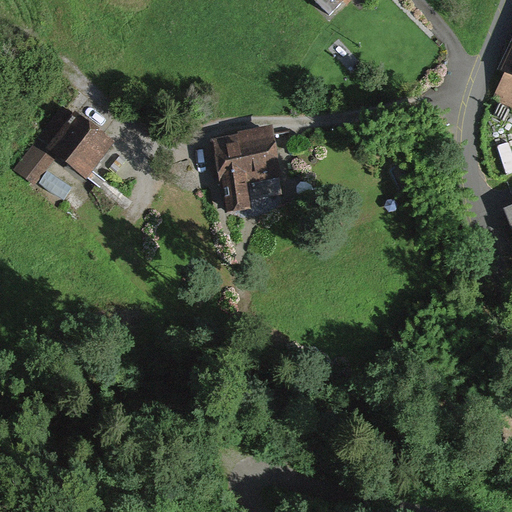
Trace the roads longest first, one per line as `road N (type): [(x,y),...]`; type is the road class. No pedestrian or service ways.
road 1 (track): [(474,105),(136,136),(0,22)]
road 2 (unclassified): [(511,292),(485,229),(469,148),(474,105),(511,6)]
road 3 (track): [(254,511),(239,486),(245,477),(275,475),(408,511)]
